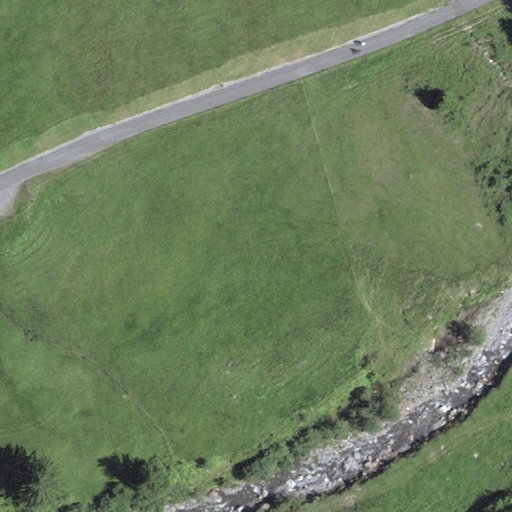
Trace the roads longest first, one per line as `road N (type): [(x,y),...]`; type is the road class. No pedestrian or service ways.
road 1 (tertiary): [(475,0),(134,126),(0,185)]
road 2 (track): [(511,417),(474,429),(326,511)]
